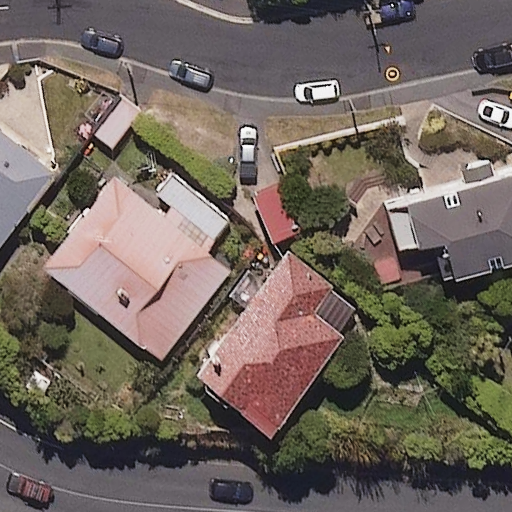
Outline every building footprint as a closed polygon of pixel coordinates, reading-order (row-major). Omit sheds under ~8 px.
[(141,107),(114,86),(82,127),(109,148),(141,107)] [(0,215),(45,162),(0,124),(0,215)] [(511,155),(383,195),(395,236),(421,229),(432,265),(511,240),(511,155)] [(146,192),(108,161),(33,251),(151,348),(222,262),(198,242),(224,210),(169,165),(146,192)] [(300,220),(281,175),(249,188),(269,233),(300,220)] [(224,285),(237,297),(185,358),(255,418),(353,303),(283,243),(260,271),(246,259),(224,285)]
